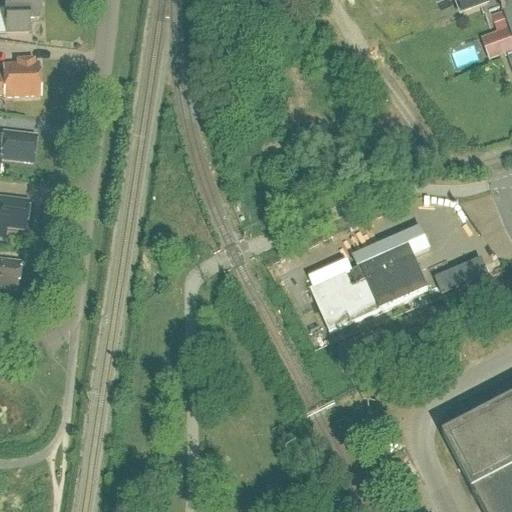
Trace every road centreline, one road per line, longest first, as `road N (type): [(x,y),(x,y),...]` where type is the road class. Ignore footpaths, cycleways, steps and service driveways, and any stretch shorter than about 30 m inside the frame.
road 1 (residential): [(0,345),(43,348),(66,337),(72,324),(107,0)]
road 2 (unclassified): [(511,155),(475,168),(427,147),(318,0)]
